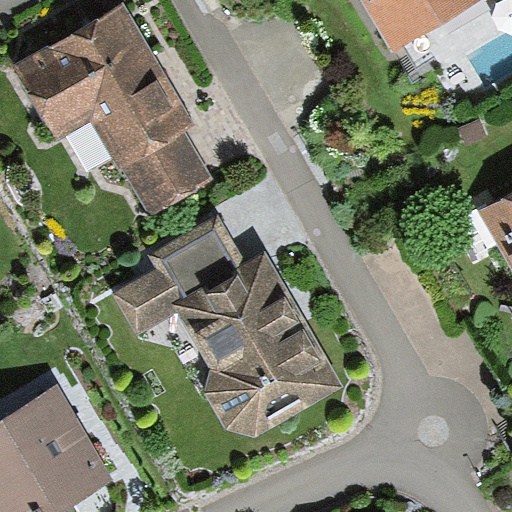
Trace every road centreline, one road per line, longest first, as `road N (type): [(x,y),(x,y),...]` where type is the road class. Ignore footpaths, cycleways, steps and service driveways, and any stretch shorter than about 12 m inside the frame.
road 1 (residential): [(202,33),(426,424)]
road 2 (residential): [(426,424),(243,511)]
